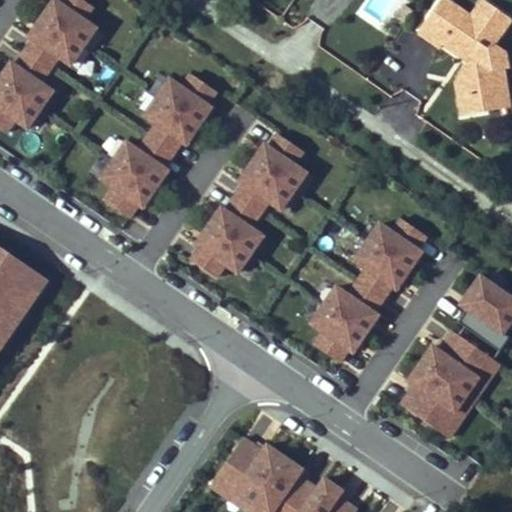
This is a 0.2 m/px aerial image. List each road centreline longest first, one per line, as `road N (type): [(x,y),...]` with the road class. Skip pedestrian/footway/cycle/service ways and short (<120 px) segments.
road 1 (residential): [(0,181),(253,359)]
road 2 (residential): [(253,359),(461,502)]
road 3 (residential): [(143,511),(253,359)]
road 4 (unknown): [(445,273),(342,421)]
